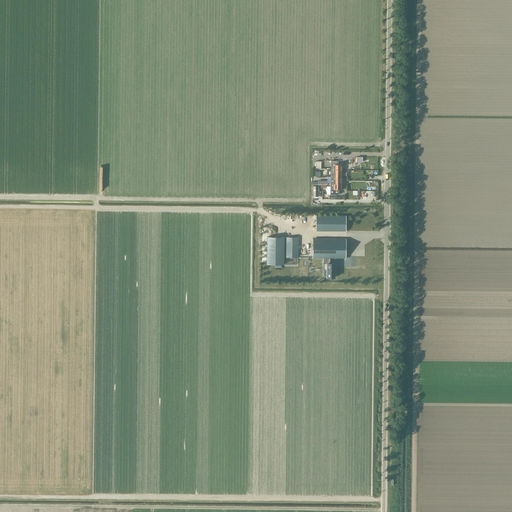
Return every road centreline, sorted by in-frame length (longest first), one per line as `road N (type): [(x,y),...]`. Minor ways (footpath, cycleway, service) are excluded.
road 1 (unclassified): [(383,511),(389,0)]
road 2 (unknown): [(383,498),(0,496)]
